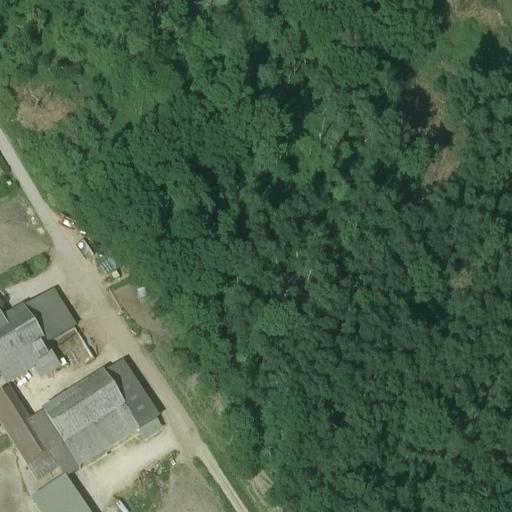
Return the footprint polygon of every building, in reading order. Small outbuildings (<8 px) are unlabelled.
[(56,294),(26,313),(48,350),(79,331),(56,294)] [(4,327),(0,329),(0,377),(1,380),(10,393),(37,376),(57,364),(48,350),(26,313),(4,327)] [(37,376),(42,385),(62,372),(57,364),(37,376)] [(158,424),(123,368),(106,378),(127,412),(141,435),(158,424)] [(106,378),(45,416),(66,450),(127,412),(106,378)] [(23,430),(4,400),(0,401),(0,424),(30,473),(44,464),(23,430)] [(127,412),(66,450),(79,472),(141,435),(127,412)] [(45,416),(23,430),(44,464),(52,459),(66,450),(45,416)] [(158,424),(141,435),(145,442),(162,432),(158,424)] [(79,472),(66,450),(52,459),(59,471),(66,481),(79,472)] [(44,464),(30,473),(37,484),(59,471),(52,459),(44,464)] [(84,511),(66,482),(32,502),(38,511),(84,511)]
